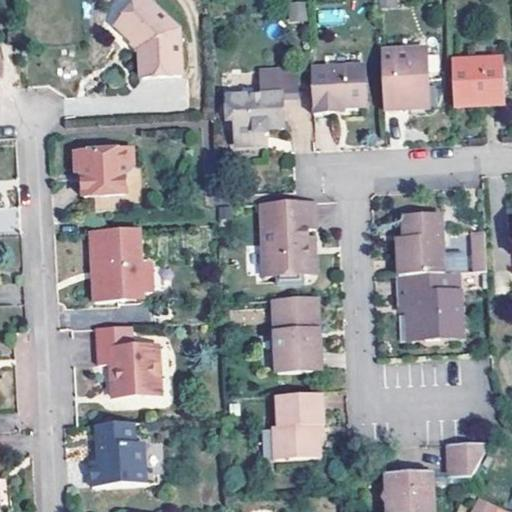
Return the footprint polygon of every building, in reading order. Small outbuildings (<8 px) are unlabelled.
[(287,0),(288,9),(303,8),(302,0),(287,0)] [(178,32),(146,2),(119,30),(141,51),(142,80),(181,78),(178,32)] [(425,51),(380,53),(383,113),(409,112),(427,111),(425,51)] [(480,103),(480,109),(503,108),(502,58),(451,60),(453,110),(470,109),(469,103),(480,103)] [(333,109),(342,109),(361,107),(360,66),(312,68),(314,115),(333,115),(333,109)] [(262,72),(263,98),(282,97),(297,97),(296,71),(262,72)] [(263,98),(228,99),(230,123),(236,122),(238,148),(262,147),(262,137),(261,130),(268,129),(284,129),(282,97),(263,98)] [(134,149),(79,152),(80,177),(86,176),(86,178),(87,201),(127,199),(126,174),(135,165),(134,149)] [(313,279),(311,238),(311,232),(319,232),(317,204),(262,207),(266,281),(279,281),(280,290),(307,289),(307,279),(313,279)] [(398,279),(459,276),(469,275),(468,254),(464,250),(444,251),(442,214),(403,217),(404,239),(396,239),(398,279)] [(140,266),(139,230),(89,232),(91,268),(96,268),(96,274),(97,280),(91,281),(93,305),(117,303),(117,296),(141,295),(152,294),(150,266),(140,266)] [(487,274),(485,234),(473,235),(475,275),(487,274)] [(398,279),(400,299),(408,299),(408,312),(409,330),(412,329),(424,339),(425,342),(441,341),(441,332),(462,330),(459,276),(398,279)] [(142,306),(141,302),(141,295),(117,296),(117,303),(117,307),(142,306)] [(314,331),(321,330),(319,298),(274,301),(278,374),(323,372),(321,346),(315,347),(314,331)] [(408,299),(400,299),(401,313),(408,312),(408,299)] [(132,327),(95,329),(97,364),(110,364),(116,364),(117,380),(111,380),(112,399),(160,398),(157,346),(132,347),(132,327)] [(412,329),(409,330),(409,343),(425,342),(424,339),(412,329)] [(441,332),(441,341),(462,340),(462,330),(441,332)] [(323,394),(279,397),(280,429),(274,430),(276,463),(319,461),(319,440),(315,440),(315,431),(325,430),(323,394)] [(134,425),(100,426),(101,462),(93,463),(94,490),(148,488),(145,445),(135,445),(134,425)] [(325,439),(325,430),(315,431),(315,440),(319,440),(325,439)] [(449,481),(471,480),(475,474),(479,465),(491,444),(447,447),(449,481)] [(435,511),(435,489),(435,482),(435,480),(430,480),(426,480),(426,475),(384,477),(385,490),(376,498),(385,508),(385,511),(435,511)] [(435,482),(435,489),(468,488),(471,480),(449,481),(435,482)] [(504,511),(484,502),(478,511),(504,511)]
